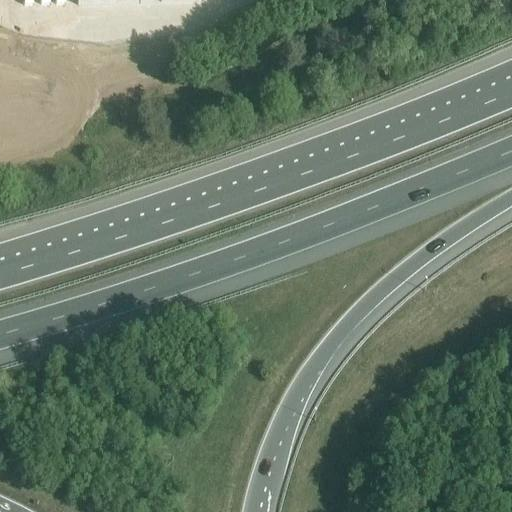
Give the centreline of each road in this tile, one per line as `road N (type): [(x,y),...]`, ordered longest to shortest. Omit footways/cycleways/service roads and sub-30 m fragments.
road 1 (motorway): [(0,334),(169,282),(511,151)]
road 2 (motorway): [(511,92),(174,220),(0,274)]
road 3 (motorway): [(250,511),(279,423),(311,366),(386,286),(511,198)]
